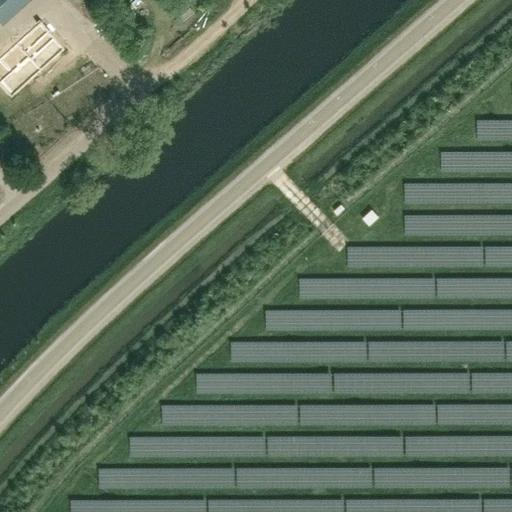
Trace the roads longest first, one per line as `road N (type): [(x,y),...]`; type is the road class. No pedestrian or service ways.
road 1 (unclassified): [(0,415),(145,272),(458,0)]
road 2 (unclassified): [(0,216),(169,68)]
